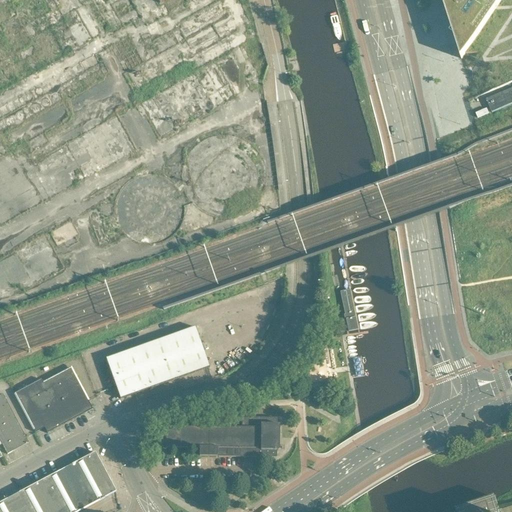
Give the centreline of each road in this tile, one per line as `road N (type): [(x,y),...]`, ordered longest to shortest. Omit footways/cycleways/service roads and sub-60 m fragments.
road 1 (unclassified): [(110,427),(239,389),(263,373),(298,319),(305,285),(300,211),(263,0)]
road 2 (secondary): [(363,0),(450,406)]
road 3 (secondary): [(468,398),(382,0)]
road 4 (secondary): [(450,406),(371,447),(277,511)]
road 5 (secondary): [(308,511),(449,424)]
road 6 (unclassified): [(0,482),(110,427)]
